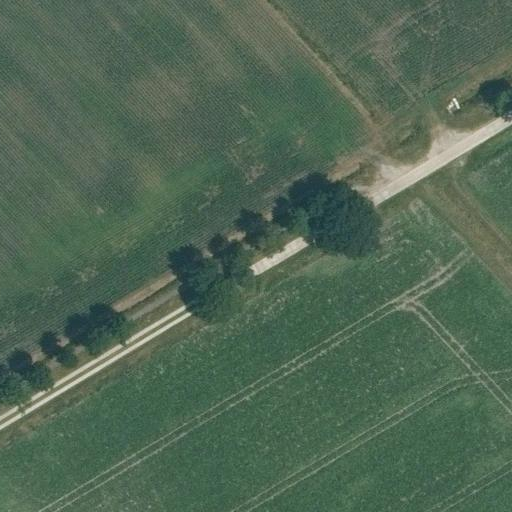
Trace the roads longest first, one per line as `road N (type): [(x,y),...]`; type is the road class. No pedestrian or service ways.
road 1 (track): [(0,424),(385,193)]
road 2 (track): [(385,193),(511,119)]
